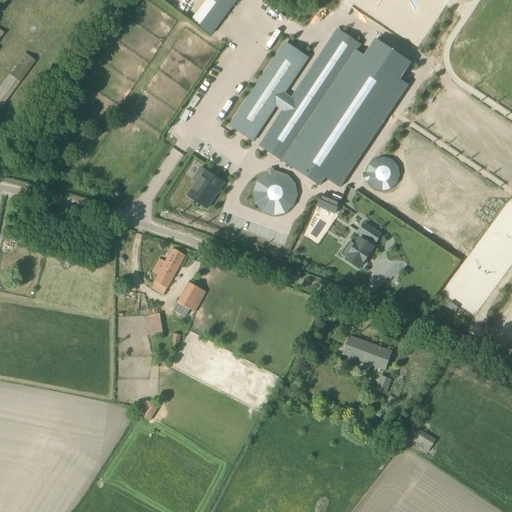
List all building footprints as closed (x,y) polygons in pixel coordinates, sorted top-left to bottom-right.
[(207,0),(192,21),(200,27),(220,0),(207,0)] [(220,0),(218,4),(200,27),(213,36),(239,0),(220,0)] [(341,33),(264,148),(322,187),(327,179),(342,189),(410,87),(402,81),(417,59),(381,35),(366,58),(358,52),(362,46),(341,33)] [(307,57),(287,44),(231,127),(251,140),(307,57)] [(0,109),(20,81),(21,82),(36,61),(25,52),(10,74),(0,87),(0,109)] [(207,209),(224,182),(201,167),(193,180),(197,182),(188,196),(207,209)] [(281,209),(286,206),(290,201),(293,196),(293,190),(290,182),(289,178),(284,174),(278,172),(272,172),(266,173),(260,177),(257,183),(255,189),(255,195),(258,201),(262,206),(268,209),(275,210),(281,209)] [(335,199),(317,191),(311,203),(335,213),(340,201),(335,199)] [(359,268),(363,262),(369,253),(373,247),(371,246),(374,242),(375,243),(381,235),(365,223),(359,232),(364,235),(362,239),(360,238),(356,244),(350,252),(350,253),(346,259),(359,268)] [(164,295),(185,256),(173,249),(166,262),(160,259),(152,272),(158,276),(151,288),(164,295)] [(195,312),(206,292),(189,283),(178,303),(173,311),(185,318),(190,310),(195,312)] [(163,334),(160,314),(147,316),(150,336),(163,334)] [(173,333),(172,342),(173,342),(173,346),(178,347),(179,343),(180,343),(181,335),(173,333)] [(385,370),(391,352),(350,337),(343,354),(385,370)] [(382,377),(377,390),(370,407),(379,410),(390,380),(382,377)] [(152,421),(159,406),(146,400),(139,415),(152,421)] [(435,441),(415,427),(406,439),(427,453),(435,441)]
